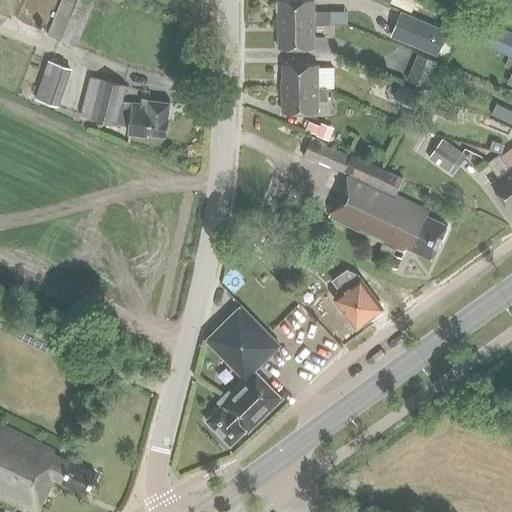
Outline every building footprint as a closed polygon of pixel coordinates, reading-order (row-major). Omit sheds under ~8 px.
[(61,0),(47,36),(68,45),(86,0),(61,0)] [(277,0),(278,23),(312,23),(328,24),(328,11),(312,11),(312,0),(277,0)] [(462,0),(460,5),(472,10),(476,0),(462,0)] [(498,3),(497,2),(491,0),(487,0),(482,12),(492,17),(493,15),(498,3)] [(391,37),(436,56),(446,32),(401,13),(391,37)] [(511,60),(511,35),(481,20),(471,40),(511,60)] [(312,23),(278,23),(278,47),(312,47),(312,23)] [(66,104),(75,65),(51,59),(41,98),(66,104)] [(317,87),(317,63),(281,63),(281,87),(317,87)] [(413,64),(406,80),(427,89),(433,73),(413,64)] [(142,104),(122,102),(126,87),(92,77),(81,116),(115,125),(130,126),(129,134),(146,137),(148,134),(165,137),(170,103),(149,100),(143,99),(142,104)] [(413,108),(420,93),(399,84),(392,99),(413,108)] [(317,91),(317,87),(281,87),(281,112),(317,112),(317,102),(328,102),(328,91),(317,91)] [(430,113),(453,122),(459,108),(437,98),(430,113)] [(490,115),(501,120),(506,108),(495,103),(490,115)] [(307,124),(304,131),(315,136),(315,137),(327,142),(332,131),(319,126),(318,128),(307,124)] [(318,161),(347,174),(328,217),(403,252),(405,247),(431,259),(447,226),(426,216),(428,211),(395,194),(402,178),(350,153),(349,156),(309,138),(302,154),(318,161)] [(428,158),(427,159),(448,171),(461,152),(441,139),(428,158)] [(508,166),(507,165),(499,154),(487,163),(498,178),(490,184),(511,212),(511,211),(511,171),(510,169),(508,166)] [(316,256),(286,244),(282,255),(311,267),(316,256)] [(388,265),(396,268),(400,258),(392,255),(388,265)] [(336,304),(338,307),(341,308),(356,328),(381,308),(361,280),(358,275),(346,269),(332,280),(341,293),(334,298),(336,301),(336,304)] [(279,345),(240,305),(205,340),(243,379),(219,403),(221,405),(205,421),(230,445),(245,430),(247,432),(282,398),(255,369),(279,345)] [(0,498),(28,511),(36,511),(52,478),(85,494),(95,474),(52,453),(53,449),(0,423),(0,498)]
